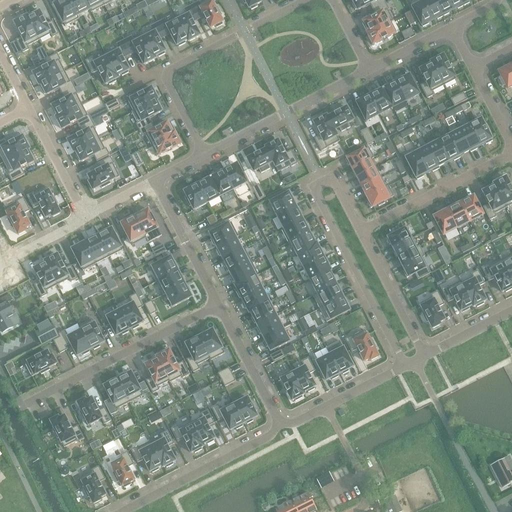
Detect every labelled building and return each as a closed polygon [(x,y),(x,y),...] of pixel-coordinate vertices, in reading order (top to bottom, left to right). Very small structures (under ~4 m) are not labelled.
[(79,20),(68,0),(60,0),(58,1),(59,3),(54,5),(65,27),(79,20)] [(92,13),(84,0),(68,0),(79,20),(78,17),(90,11),(91,13),(92,13)] [(105,6),(101,0),(84,0),(92,13),(105,6)] [(222,16),(217,7),(215,8),(211,0),(200,6),(198,3),(192,7),(198,19),(204,17),(207,22),(211,29),(215,27),(216,29),(223,25),(222,23),(223,23),(220,17),(222,16)] [(261,3),(259,0),(242,0),(245,5),(247,4),(249,9),(250,9),(251,11),(258,7),(257,5),(261,3)] [(386,4),(383,0),(351,0),(350,1),(352,0),(353,3),(352,4),(355,11),(357,10),(358,11),(370,5),(373,10),(386,4)] [(426,8),(432,21),(436,18),(437,20),(443,17),(439,8),(434,0),(423,0),(422,1),(426,8)] [(434,0),(439,8),(443,17),(449,14),(448,12),(453,10),(452,8),(447,0),(434,0)] [(447,0),(452,8),(453,10),(457,8),(458,10),(460,8),(464,7),(460,0),(447,0)] [(428,23),(432,21),(426,8),(422,1),(423,3),(412,8),(423,28),(429,25),(428,23)] [(367,34),(393,21),(388,11),(389,10),(386,4),(373,10),(376,16),(363,23),(364,24),(362,25),(366,31),(367,30),(369,33),(367,34)] [(196,28),(193,22),(198,19),(192,7),(185,10),(187,13),(177,18),(189,42),(200,37),(196,28)] [(137,8),(129,12),(131,16),(132,16),(137,13),(139,12),(137,8)] [(59,35),(52,20),(46,23),(44,19),(43,19),(40,12),(38,13),(38,12),(31,15),(32,17),(28,19),(27,17),(39,41),(51,35),(52,38),(59,35)] [(405,15),(410,26),(417,23),(412,12),(405,15)] [(39,41),(27,17),(24,18),(24,17),(16,20),(17,22),(15,23),(19,32),(22,38),(16,41),(23,54),(29,50),(28,47),(39,41)] [(189,42),(177,18),(166,24),(165,21),(158,24),(165,37),(170,34),(177,46),(178,46),(179,47),(186,44),(185,42),(188,41),(189,43),(189,42)] [(373,46),(397,34),(391,23),(393,22),(393,21),(367,34),(373,46)] [(166,52),(159,40),(165,37),(158,24),(152,27),(153,30),(143,36),(155,60),(156,60),(155,58),(158,56),(159,58),(165,54),(164,53),(166,52)] [(155,60),(143,36),(133,41),(131,38),(124,41),(131,54),(137,51),(140,57),(144,66),(155,60)] [(131,54),(124,41),(119,44),(126,57),(131,54)] [(48,58),(42,48),(37,51),(38,54),(37,57),(31,60),(34,66),(48,58)] [(126,64),(123,58),(118,49),(105,55),(118,79),(117,77),(121,75),(122,77),(129,73),(128,72),(129,71),(126,64)] [(39,86),(65,72),(59,62),(61,61),(57,54),(48,59),(45,61),(48,67),(42,70),(33,74),(39,86)] [(118,79),(105,55),(94,61),(92,58),(86,62),(92,74),(98,71),(101,77),(106,85),(108,84),(109,86),(116,82),(115,80),(118,79)] [(431,63),(432,65),(443,87),(456,80),(451,71),(448,65),(444,56),(441,58),(440,56),(433,60),(434,61),(431,63)] [(432,93),(443,87),(432,65),(429,66),(429,64),(421,68),(422,70),(420,71),(424,78),(424,79),(426,82),(426,83),(420,86),(427,99),(434,96),(432,93)] [(511,87),(511,73),(509,68),(505,70),(504,68),(498,71),(508,90),(511,87)] [(75,88),(72,82),(70,83),(65,72),(39,86),(41,85),(43,88),(41,89),(44,95),(46,94),(47,96),(59,89),(62,95),(75,88)] [(397,80),(398,82),(396,83),(406,102),(419,95),(409,76),(404,79),(403,77),(397,80)] [(384,89),(383,89),(393,109),(406,102),(396,83),(394,84),(393,83),(387,86),(388,87),(384,89)] [(57,119),(82,106),(77,95),(78,95),(75,88),(62,95),(65,100),(52,107),(53,108),(51,109),(55,117),(57,116),(58,118),(56,119),(57,119)] [(154,102),(158,100),(152,89),(143,94),(143,93),(137,96),(138,97),(128,101),(134,112),(132,113),(154,102)] [(372,95),(370,97),(380,115),(393,109),(383,89),(382,90),(378,92),(377,91),(371,94),(372,95)] [(451,100),(454,107),(467,100),(464,94),(451,100)] [(362,101),(357,104),(366,122),(380,115),(370,97),(368,98),(367,96),(361,99),(362,101)] [(108,113),(121,106),(118,99),(105,106),(105,107),(108,113)] [(149,119),(162,112),(161,111),(163,110),(159,104),(158,104),(156,102),(158,101),(158,100),(154,102),(132,113),(137,124),(136,125),(139,131),(152,124),(149,119)] [(445,111),(442,105),(431,111),(434,116),(445,111)] [(71,126),(77,123),(79,129),(92,122),(89,115),(88,116),(82,106),(57,119),(62,130),(71,126)] [(108,113),(105,107),(100,110),(103,116),(109,113),(108,113)] [(327,117),(326,117),(339,142),(340,142),(334,131),(339,129),(341,133),(350,128),(348,124),(353,121),(347,109),(340,112),(334,115),(333,116),(328,119),(327,117)] [(316,122),(314,123),(318,130),(317,131),(320,136),(315,139),(321,152),(328,149),(328,148),(339,142),(326,117),(325,118),(324,116),(315,121),(316,122)] [(100,118),(92,122),(95,128),(103,124),(100,118)] [(489,134),(491,134),(486,125),(484,126),(482,120),(470,126),(481,146),(485,143),(486,145),(493,142),(489,134)] [(74,153),(100,139),(94,129),(95,128),(92,122),(79,129),(82,134),(76,137),(77,137),(68,141),(74,153)] [(173,134),(172,131),(173,131),(170,124),(168,125),(168,124),(155,130),(152,124),(139,131),(143,137),(146,136),(151,146),(172,136),(175,134),(175,133),(173,134)] [(481,146),(470,126),(460,131),(470,151),(471,153),(477,150),(476,148),(481,146)] [(374,142),(368,129),(361,132),(367,145),(374,142)] [(122,139),(117,130),(112,133),(117,142),(122,139)] [(470,151),(460,131),(449,137),(459,157),(460,158),(461,158),(460,156),(470,151),(471,153),(470,151)] [(172,149),(181,145),(175,134),(172,136),(151,146),(157,157),(166,152),(167,153),(172,150),(172,149)] [(459,157),(449,137),(438,142),(449,162),(453,160),(454,162),(460,158),(459,157)] [(8,161),(30,150),(28,147),(30,147),(26,140),(25,140),(23,138),(15,142),(14,142),(9,145),(6,139),(0,141),(0,155),(4,163),(8,161)] [(110,156),(106,149),(105,150),(100,139),(74,153),(76,152),(77,155),(76,156),(79,162),(81,162),(81,163),(94,156),(97,162),(110,156)] [(298,164),(291,151),(285,154),(282,149),(278,142),(276,143),(276,141),(267,146),(268,147),(266,148),(279,173),(290,167),(291,168),(298,164)] [(449,162),(438,142),(428,148),(427,145),(427,146),(439,169),(439,167),(449,162)] [(439,169),(427,146),(416,151),(415,149),(427,173),(432,171),(433,173),(439,169)] [(126,147),(119,151),(125,164),(133,160),(131,157),(126,148),(126,147)] [(279,173),(266,148),(267,150),(260,154),(260,153),(254,156),(254,157),(247,160),(254,173),(259,170),(261,174),(270,169),(268,165),(273,163),(278,173),(279,173)] [(352,169),(374,158),(369,148),(345,160),(348,166),(350,165),(352,169)] [(396,154),(393,148),(389,151),(386,152),(388,157),(391,156),(396,154)] [(427,173),(415,149),(404,155),(417,181),(424,177),(423,175),(427,173)] [(27,166),(34,163),(33,161),(35,161),(31,154),(30,155),(28,151),(30,150),(8,161),(4,163),(10,175),(8,175),(12,182),(25,175),(22,169),(27,167),(27,166)] [(133,160),(137,167),(143,164),(138,153),(131,157),(133,160)] [(120,178),(113,165),(114,164),(111,158),(98,164),(101,170),(95,173),(88,177),(91,182),(89,183),(93,191),(101,187),(102,189),(111,185),(110,183),(120,178)] [(357,179),(376,169),(372,160),(374,159),(374,158),(352,169),(357,179)] [(247,184),(237,165),(232,168),(231,166),(225,169),(226,171),(224,172),(233,191),(247,184)] [(362,189),(381,179),(376,169),(357,179),(362,189)] [(233,191),(224,172),(222,173),(221,171),(215,175),(215,176),(212,178),(211,178),(220,197),(233,191)] [(220,197),(211,178),(210,179),(206,181),(205,179),(199,182),(200,184),(198,185),(208,204),(220,197)] [(494,184),(507,208),(511,205),(511,188),(511,187),(506,178),(503,180),(502,178),(496,182),(497,183),(494,184)] [(367,198),(389,187),(388,187),(386,188),(381,179),(362,189),(367,198)] [(494,185),(495,186),(491,189),(490,187),(483,190),(484,192),(483,193),(486,199),(489,205),(483,208),(490,221),(496,218),(494,215),(507,208),(494,184),(494,185)] [(208,204),(198,185),(196,187),(195,185),(189,188),(190,190),(184,192),(187,197),(185,198),(189,207),(192,206),(194,211),(208,204)] [(259,185),(252,189),(259,201),(265,198),(259,185)] [(394,197),(389,187),(367,198),(369,202),(368,203),(371,209),(378,205),(379,207),(385,204),(384,202),(394,197)] [(58,206),(54,197),(52,198),(47,188),(34,194),(34,193),(27,197),(34,209),(39,206),(42,212),(43,212),(46,219),(52,216),(53,218),(60,214),(56,207),(58,206)] [(270,203),(277,217),(296,207),(295,205),(296,204),(293,198),(292,199),(289,194),(270,203)] [(463,203),(460,204),(470,223),(483,216),(474,197),(469,200),(468,198),(462,201),(463,203)] [(27,220),(24,214),(30,211),(23,198),(17,202),(17,203),(5,209),(10,219),(8,220),(12,229),(14,228),(18,236),(26,232),(25,230),(30,227),(27,220)] [(452,208),(447,211),(457,229),(470,223),(460,204),(458,205),(457,203),(451,207),(452,208)] [(296,207),(277,217),(284,230),(303,220),(300,215),(302,214),(299,208),(297,209),(296,207)] [(457,229),(447,211),(445,212),(444,210),(438,213),(439,215),(434,218),(444,236),(457,229)] [(137,217),(135,218),(146,239),(148,243),(162,237),(148,211),(143,213),(142,212),(136,215),(137,217)] [(222,220),(230,216),(228,212),(220,216),(222,220)] [(207,220),(210,226),(217,223),(214,216),(207,219),(207,220)] [(127,222),(121,225),(133,246),(146,239),(135,218),(133,219),(132,217),(126,220),(127,222)] [(309,233),(308,231),(310,230),(307,224),(305,225),(303,220),(284,230),(282,231),(288,244),(309,233)] [(238,237),(231,223),(229,224),(221,228),(210,234),(212,239),(211,240),(214,246),(216,246),(217,248),(238,237)] [(393,249),(412,239),(407,229),(400,232),(399,231),(392,234),(393,236),(386,239),(389,246),(391,245),(393,249)] [(123,251),(112,230),(107,232),(106,231),(100,234),(101,235),(98,237),(101,242),(109,258),(123,251)] [(316,245),(313,241),(315,240),(312,234),(310,235),(309,233),(288,244),(289,244),(291,243),(297,256),(317,245),(316,245)] [(109,258),(101,242),(98,237),(96,238),(95,236),(89,239),(90,241),(85,243),(88,249),(96,265),(109,258)] [(242,251),(236,239),(238,237),(217,248),(218,250),(216,251),(219,257),(221,256),(224,261),(234,255),(245,250),(245,249),(242,251)] [(398,258),(420,247),(419,247),(417,248),(412,239),(393,249),(398,258)] [(96,265),(88,249),(85,243),(83,244),(82,243),(76,246),(77,248),(72,250),(83,272),(96,265)] [(163,245),(152,251),(156,258),(166,252),(163,245)] [(297,256),(304,269),(324,258),(323,256),(325,255),(321,249),(320,250),(317,245),(297,256)] [(403,268),(425,257),(420,247),(398,258),(403,268)] [(444,247),(438,250),(441,255),(446,252),(444,247)] [(252,263),(245,250),(234,255),(224,261),(226,265),(224,266),(227,272),(229,271),(230,274),(252,263)] [(78,279),(71,267),(65,270),(62,264),(57,256),(55,257),(54,255),(47,259),(48,261),(45,262),(56,283),(58,286),(69,280),(71,283),(78,279)] [(511,255),(501,261),(511,282),(511,255)] [(425,257),(403,268),(405,272),(404,273),(407,279),(415,275),(418,281),(431,274),(423,258),(425,257)] [(156,283),(178,272),(177,269),(179,268),(175,262),(174,263),(171,258),(149,269),(156,283)] [(324,258),(304,269),(311,281),(331,271),(328,266),(330,266),(327,259),(325,260),(324,258)] [(511,288),(511,282),(501,261),(490,267),(489,266),(482,269),(489,282),(495,279),(498,285),(502,293),(505,292),(506,293),(511,290),(511,288)] [(56,283),(45,262),(46,264),(42,266),(41,265),(35,268),(35,270),(34,270),(38,277),(37,277),(40,283),(34,286),(41,299),(48,295),(45,289),(56,283)] [(258,276),(252,263),(230,274),(231,276),(230,277),(233,283),(235,282),(237,286),(235,287),(236,287),(256,277),(258,276)] [(336,285),(335,283),(337,282),(333,276),(332,276),(330,272),(331,272),(331,271),(311,281),(317,294),(313,296),(313,297),(336,285)] [(485,284),(478,271),(471,275),(473,278),(462,284),(461,282),(460,282),(474,308),(476,307),(477,308),(484,305),(483,303),(486,302),(482,293),(479,287),(485,284)] [(163,296),(185,284),(183,282),(185,281),(182,275),(180,276),(178,272),(156,283),(163,296)] [(256,277),(236,287),(238,292),(236,293),(239,299),(241,298),(242,300),(262,290),(256,277)] [(474,308),(460,282),(449,288),(448,287),(442,290),(448,303),(454,300),(461,312),(462,312),(463,313),(470,310),(469,308),(472,306),(473,308),(474,308)] [(173,308),(192,298),(189,293),(191,292),(188,286),(186,287),(185,284),(163,296),(166,295),(173,308)] [(343,298),(340,293),(342,292),(339,286),(337,287),(336,285),(313,297),(320,310),(343,298)] [(97,294),(94,290),(91,291),(87,294),(86,294),(89,298),(97,294)] [(262,290),(242,300),(243,303),(242,303),(245,310),(247,309),(249,313),(269,303),(262,290)] [(295,303),(290,292),(285,295),(291,305),(295,303)] [(444,305),(438,292),(431,296),(432,299),(420,305),(424,313),(422,314),(427,323),(429,322),(432,329),(440,326),(439,324),(445,321),(441,314),(438,308),(444,305)] [(89,298),(86,294),(79,297),(82,302),(89,298)] [(143,323),(137,311),(143,307),(138,299),(136,294),(129,298),(133,305),(120,311),(130,330),(132,329),(133,331),(139,328),(138,326),(143,323)] [(12,301),(10,295),(0,300),(0,328),(2,333),(21,323),(16,314),(13,315),(7,303),(12,301)] [(350,311),(347,306),(349,305),(346,299),(344,300),(343,298),(320,310),(327,323),(350,311)] [(151,302),(145,305),(150,316),(157,312),(151,302)] [(269,303),(249,313),(249,314),(251,313),(253,317),(251,318),(254,324),(256,323),(257,326),(276,316),(269,303)] [(130,330),(120,311),(106,318),(116,337),(121,334),(122,336),(128,333),(127,331),(130,330)] [(261,334),(264,339),(282,329),(276,316),(257,326),(258,328),(256,329),(260,335),(261,334)] [(104,343),(92,320),(79,327),(91,350),(93,349),(94,351),(100,348),(99,346),(104,343)] [(338,332),(334,324),(329,326),(333,334),(338,332)] [(52,325),(36,334),(42,345),(58,337),(52,325)] [(91,350),(79,327),(81,331),(68,338),(65,331),(58,335),(60,338),(66,351),(73,348),(77,357),(83,355),(83,356),(90,353),(89,351),(91,350)] [(268,347),(271,352),(289,342),(282,329),(264,339),(265,341),(263,342),(266,348),(268,347)] [(225,354),(213,331),(208,334),(207,332),(200,335),(201,337),(199,338),(211,361),(225,354)] [(378,357),(375,350),(376,349),(372,340),(370,341),(365,331),(352,338),(352,336),(345,340),(352,353),(358,350),(360,355),(361,355),(364,362),(370,360),(371,361),(378,357)] [(211,361),(199,338),(197,339),(196,337),(190,341),(191,342),(186,345),(192,358),(186,360),(193,373),(200,370),(197,366),(210,360),(211,361)] [(66,351),(60,338),(53,341),(60,354),(66,351)] [(353,368),(340,342),(326,349),(340,375),(342,373),(343,375),(349,372),(348,370),(353,368)] [(340,375),(326,349),(330,356),(316,363),(326,382),(332,379),(332,381),(339,377),(338,376),(340,375)] [(189,375),(183,362),(177,366),(174,360),(173,360),(169,351),(166,353),(165,351),(158,355),(159,357),(157,358),(170,383),(182,377),(182,379),(189,375)] [(274,364),(285,358),(281,351),(270,357),(274,364)] [(49,368),(57,364),(53,357),(51,358),(48,352),(41,356),(35,359),(25,364),(32,377),(40,373),(41,375),(50,370),(49,368)] [(170,383),(157,358),(156,358),(157,360),(154,362),(153,360),(146,364),(147,365),(146,366),(149,372),(149,373),(152,378),(146,381),(153,394),(159,391),(158,388),(169,382),(170,384),(170,383)] [(315,372),(308,359),(301,362),(304,368),(293,374),(292,371),(292,372),(304,396),(304,395),(304,393),(307,392),(308,393),(315,390),(314,388),(315,387),(312,381),(312,380),(309,375),(315,372)] [(232,375),(229,369),(218,374),(221,381),(232,375)] [(304,396),(292,372),(279,378),(284,387),(287,393),(292,402),(295,400),(295,402),(302,398),(301,397),(304,396)] [(143,396),(131,373),(126,376),(125,374),(119,377),(120,379),(118,380),(129,403),(143,396)] [(236,382),(232,375),(221,381),(225,387),(236,382)] [(129,403),(118,380),(115,382),(114,380),(108,383),(109,385),(104,387),(116,410),(129,403)] [(111,421),(104,409),(99,412),(96,406),(95,406),(92,399),(86,402),(85,400),(78,404),(81,412),(79,413),(84,421),(86,420),(89,426),(101,420),(104,425),(111,421)] [(257,411),(252,403),(250,404),(248,399),(234,406),(244,424),(246,423),(247,425),(253,422),(252,420),(257,417),(255,412),(257,411)] [(244,424),(234,406),(221,412),(218,406),(212,409),(218,422),(224,419),(230,431),(235,429),(236,430),(243,427),(242,425),(244,424)] [(211,432),(208,427),(214,424),(208,411),(201,414),(202,418),(191,423),(203,447),(204,447),(203,446),(206,444),(207,445),(214,442),(213,440),(215,439),(211,433),(211,432)] [(84,439),(77,427),(72,430),(69,424),(65,417),(59,420),(58,418),(51,422),(54,429),(52,430),(57,439),(59,438),(64,448),(76,442),(77,443),(84,439)] [(203,447),(191,423),(179,429),(178,426),(171,430),(177,443),(184,440),(186,445),(187,445),(191,454),(194,452),(195,454),(202,450),(201,449),(203,447)] [(118,430),(112,432),(116,440),(121,437),(120,434),(120,433),(118,430)] [(168,448),(174,445),(168,432),(161,435),(162,438),(151,444),(150,442),(150,443),(163,468),(165,467),(166,469),(173,465),(173,463),(175,462),(171,453),(168,448)] [(113,442),(103,447),(106,453),(116,447),(113,442)] [(163,468),(150,443),(138,448),(138,447),(131,451),(137,463),(143,460),(146,466),(150,473),(151,472),(152,474),(159,470),(158,469),(162,467),(163,468)] [(134,465),(127,452),(120,456),(122,459),(110,465),(115,473),(113,474),(117,483),(119,482),(122,487),(123,487),(124,489),(130,485),(130,483),(134,481),(131,474),(128,468),(134,465)] [(491,467),(502,489),(511,483),(511,462),(509,457),(491,467)] [(102,489),(99,483),(105,480),(99,467),(92,471),(92,472),(80,478),(85,488),(83,489),(88,498),(89,497),(93,505),(101,501),(100,499),(106,496),(102,489)] [(317,511),(308,494),(292,502),(296,511),(313,511),(315,511),(316,511),(317,511)] [(319,496),(312,500),(318,511),(325,508),(319,496)] [(384,501),(385,502),(389,511),(401,511),(395,496),(384,501)] [(296,511),(292,502),(275,510),(276,511),(296,511)]
